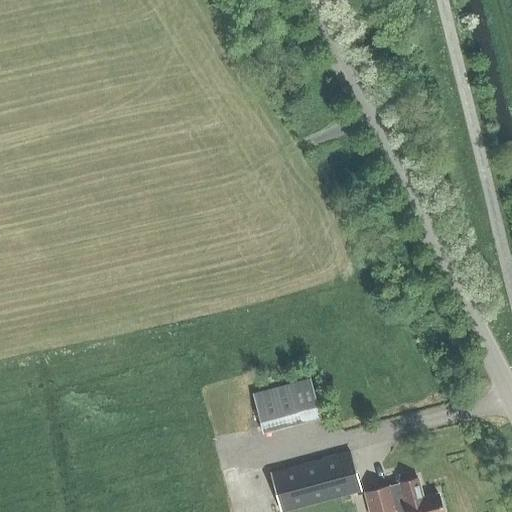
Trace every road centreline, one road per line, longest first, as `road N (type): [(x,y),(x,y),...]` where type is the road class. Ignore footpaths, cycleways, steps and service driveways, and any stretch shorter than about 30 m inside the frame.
road 1 (tertiary): [(511,397),(305,0)]
road 2 (unclassified): [(439,0),(511,293)]
